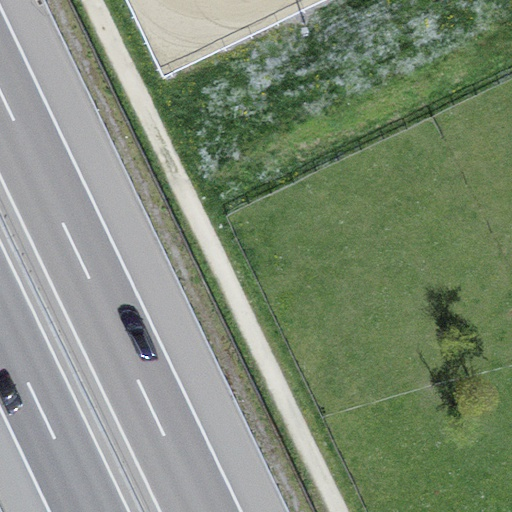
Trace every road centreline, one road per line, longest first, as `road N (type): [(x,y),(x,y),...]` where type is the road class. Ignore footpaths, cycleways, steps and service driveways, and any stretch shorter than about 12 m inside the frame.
road 1 (track): [(93,0),(337,511)]
road 2 (motorway): [(201,511),(0,91)]
road 3 (motorway): [(0,324),(89,511)]
